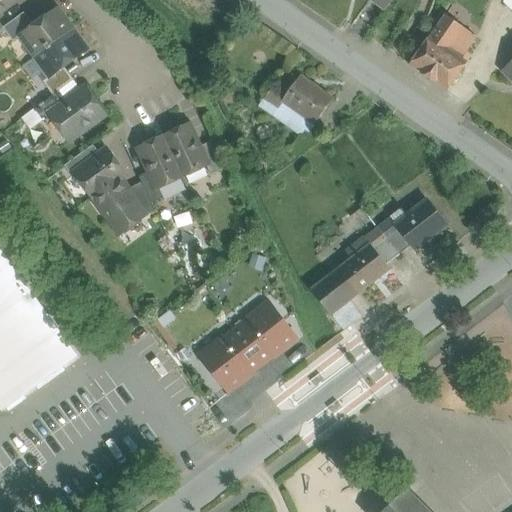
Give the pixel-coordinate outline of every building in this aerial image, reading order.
[(0,0),(0,12),(17,0),(0,0)] [(34,26),(21,36),(36,57),(72,30),(57,10),(34,26)] [(4,28),(3,28),(13,42),(21,36),(34,26),(24,13),(4,28)] [(446,16),(412,66),(447,91),(467,63),(461,59),(476,37),(446,16)] [(72,30),(36,57),(51,77),(64,67),(87,51),(72,30)] [(511,62),(503,72),(511,80),(511,62)] [(64,67),(51,77),(43,83),(53,96),(59,92),(74,81),(64,67)] [(333,100),(301,77),(285,98),(272,88),(264,100),(278,110),(283,103),(310,122),(315,126),(333,100)] [(67,103),(50,116),(50,117),(51,116),(68,140),(69,141),(105,115),(104,114),(87,91),(87,90),(86,89),(67,103)] [(53,96),(35,109),(44,121),(50,116),(67,103),(59,92),(53,96)] [(278,110),(264,100),(257,111),(298,139),(307,126),(310,122),(283,103),(278,110)] [(188,127),(165,137),(164,137),(183,178),(184,178),(183,177),(207,166),(199,148),(189,126),(188,126),(188,127)] [(298,139),(291,148),(301,157),(324,139),(307,126),(298,139)] [(163,138),(140,149),(139,149),(150,172),(158,189),(159,189),(182,178),(183,178),(164,137),(163,138)] [(224,170),(211,142),(199,148),(207,166),(211,175),(224,170)] [(93,146),(65,167),(72,177),(78,173),(77,173),(100,156),(93,146)] [(100,156),(77,173),(78,173),(95,197),(120,178),(121,179),(124,176),(115,164),(117,162),(108,150),(100,156)] [(150,172),(139,177),(152,204),(163,199),(159,189),(158,189),(150,172)] [(120,178),(95,197),(120,232),(143,216),(125,191),(128,189),(121,179),(120,178)] [(141,183),(128,190),(143,216),(144,218),(155,213),(141,183)] [(407,217),(396,225),(401,232),(415,250),(447,226),(427,201),(407,217)] [(401,210),(391,218),(391,219),(378,229),(388,242),(401,232),(396,225),(407,217),(401,210)] [(378,229),(354,247),(359,254),(370,245),(376,252),(388,242),(378,229)] [(388,242),(376,252),(387,265),(399,256),(388,242)] [(376,252),(370,245),(359,254),(339,270),(359,295),(390,270),(387,265),(376,252)] [(0,251),(0,402),(0,403),(5,410),(77,358),(0,251)] [(339,269),(311,291),(331,316),(359,295),(339,270),(339,269)] [(298,341),(269,303),(245,321),(273,357),(275,359),(298,341)] [(273,357),(247,323),(236,331),(263,366),(273,357)] [(263,366),(236,331),(225,339),(252,374),(263,366)] [(225,339),(224,338),(200,356),(229,394),(253,376),(252,374),(225,339)] [(427,511),(406,491),(385,511),(384,511),(427,511)]
